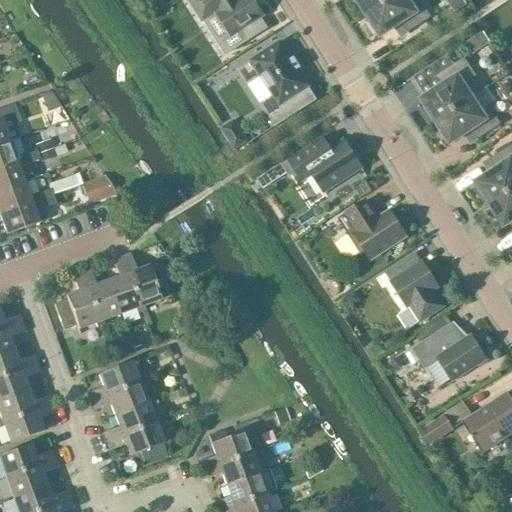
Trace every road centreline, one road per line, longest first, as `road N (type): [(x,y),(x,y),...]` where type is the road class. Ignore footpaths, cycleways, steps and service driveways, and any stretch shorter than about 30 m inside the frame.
road 1 (residential): [(511,330),(293,0)]
road 2 (residential): [(105,511),(20,273)]
